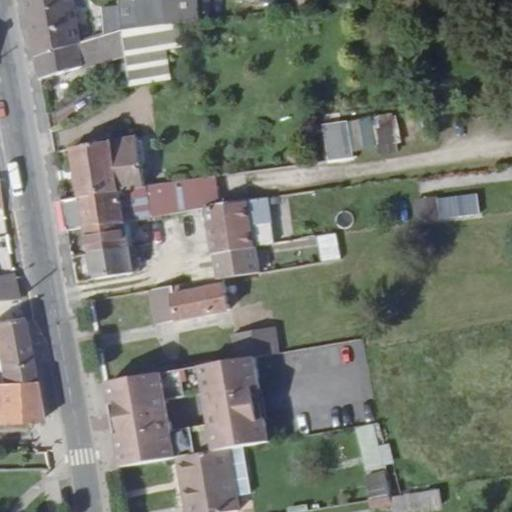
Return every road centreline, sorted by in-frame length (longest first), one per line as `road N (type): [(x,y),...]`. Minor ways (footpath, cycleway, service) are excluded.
road 1 (residential): [(90,511),(0,0)]
road 2 (unknown): [(511,142),(277,167)]
